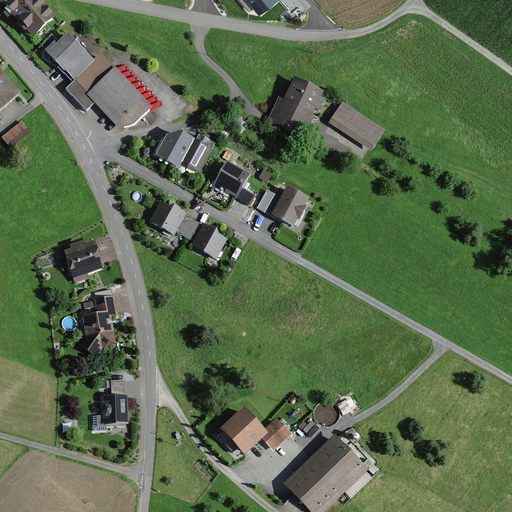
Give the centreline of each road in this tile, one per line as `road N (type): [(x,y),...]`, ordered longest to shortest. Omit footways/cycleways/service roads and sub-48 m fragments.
road 1 (unclassified): [(143,511),(148,338),(127,246),(83,143)]
road 2 (track): [(455,349),(437,355),(381,406),(235,481)]
road 3 (residential): [(299,260),(83,143)]
road 4 (track): [(511,381),(299,260)]
road 5 (residential): [(200,19),(320,36),(302,0)]
road 6 (unclassified): [(83,143),(0,34)]
road 7 (track): [(414,0),(511,73)]
